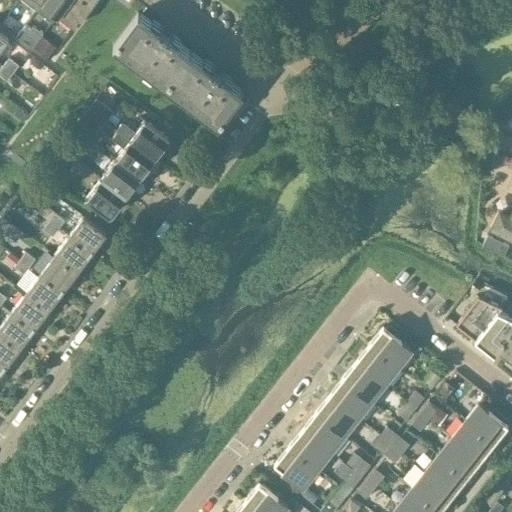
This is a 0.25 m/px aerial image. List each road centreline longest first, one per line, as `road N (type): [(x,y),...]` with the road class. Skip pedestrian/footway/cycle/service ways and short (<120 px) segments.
road 1 (residential): [(0,447),(274,84),(163,0)]
road 2 (residential): [(187,511),(367,294),(379,293),(511,394)]
